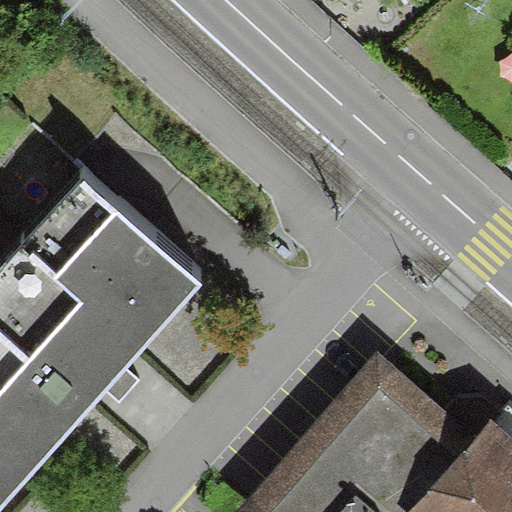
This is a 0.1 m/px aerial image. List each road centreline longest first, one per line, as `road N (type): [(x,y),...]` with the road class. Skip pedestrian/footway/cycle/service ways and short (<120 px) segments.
road 1 (residential): [(134,511),(165,467),(412,192)]
road 2 (secondary): [(209,0),(412,192)]
road 3 (secondary): [(412,192),(511,277)]
